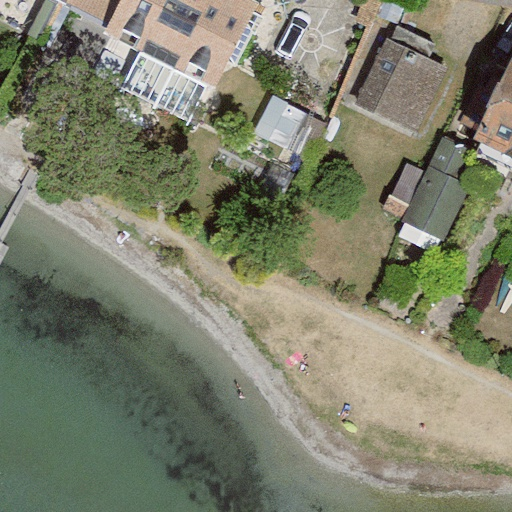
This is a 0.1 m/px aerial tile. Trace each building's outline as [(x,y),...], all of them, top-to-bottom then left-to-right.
[(215,87),(259,0),(258,0),(56,0),(105,24),(105,33),(141,51),(121,90),(189,124),(209,84),(215,87)] [(449,66),(388,37),(356,105),(417,133),(449,66)] [(511,62),(476,137),(511,153),(511,62)] [(309,114),(274,97),(256,133),(291,151),(309,114)] [(444,136),(430,165),(461,181),(475,151),(444,136)] [(461,181),(430,165),(404,220),(444,239),(470,185),(461,181)]
